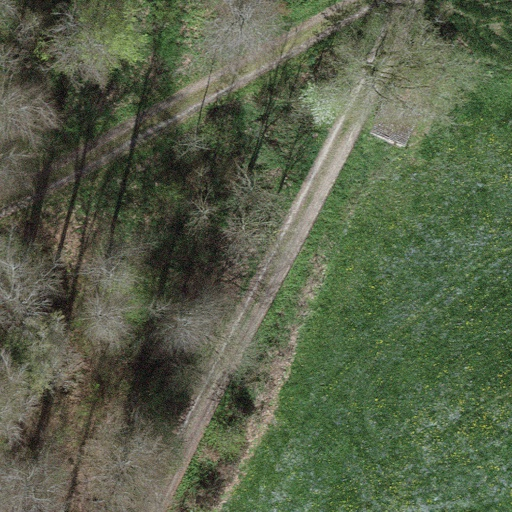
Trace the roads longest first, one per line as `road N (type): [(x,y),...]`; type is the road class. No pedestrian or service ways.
road 1 (track): [(407,0),(151,511)]
road 2 (track): [(358,0),(80,150),(0,184)]
